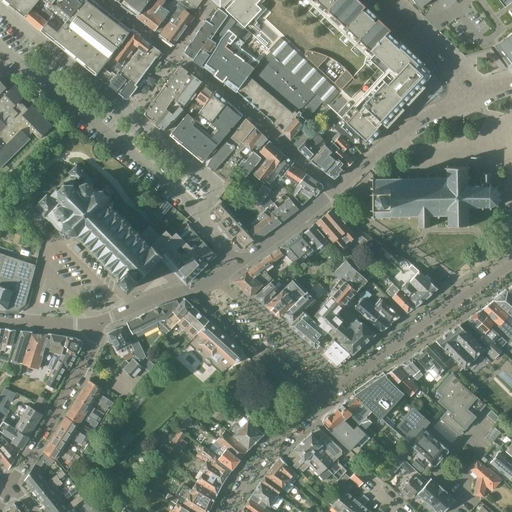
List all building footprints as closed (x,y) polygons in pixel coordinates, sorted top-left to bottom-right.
[(13,0),(10,6),(9,6),(25,18),(30,10),(38,1),(38,0),(13,0)] [(48,8),(52,3),(48,0),(38,0),(38,1),(30,10),(25,18),(24,18),(40,31),(40,30),(47,22),(51,16),(54,13),(48,8)] [(106,10),(100,6),(92,0),(84,0),(78,8),(77,8),(62,25),(51,16),(47,22),(40,30),(43,33),(95,75),(96,75),(103,67),(110,59),(110,60),(120,46),(121,46),(132,30),(131,30),(131,29),(106,10)] [(54,0),(52,3),(48,8),(54,13),(51,16),(62,25),(77,8),(78,8),(84,0),(54,0)] [(137,17),(149,0),(123,0),(121,4),(137,17)] [(161,5),(162,6),(165,0),(149,0),(137,17),(136,17),(145,24),(161,5)] [(174,45),(180,37),(189,23),(197,13),(194,11),(202,0),(181,0),(179,4),(159,34),(174,45)] [(221,39),(212,52),(203,66),(236,91),(248,75),(269,92),(287,68),(288,68),(368,143),(380,130),(376,127),(381,122),(386,127),(424,86),(422,83),(430,75),(421,66),(424,63),(400,41),(399,42),(388,33),(389,31),(391,30),(389,29),(378,18),(376,17),(367,8),(365,6),(358,0),(228,0),(223,7),(237,20),(235,21),(225,33),(221,39)] [(511,0),(412,0),(415,3),(419,8),(429,0),(501,0),(506,5),(511,0),(511,7),(509,9),(511,13),(511,0)] [(145,24),(155,31),(169,11),(162,6),(161,5),(145,24)] [(184,53),(203,66),(212,52),(221,39),(225,33),(235,21),(228,15),(218,7),(209,21),(206,19),(184,53)] [(116,69),(113,73),(112,72),(104,82),(118,93),(127,82),(128,80),(120,74),(139,48),(136,46),(134,44),(140,36),(132,30),(121,46),(120,46),(110,60),(110,59),(103,67),(106,70),(110,64),(116,69)] [(511,31),(507,36),(497,44),(511,63),(511,31)] [(163,53),(140,36),(134,44),(136,46),(139,48),(120,74),(128,80),(127,82),(136,89),(137,88),(136,88),(137,87),(151,68),(152,68),(163,53)] [(107,71),(106,70),(103,67),(96,75),(96,76),(101,79),(107,71)] [(180,89),(191,74),(182,67),(178,67),(145,112),(145,116),(155,123),(163,113),(168,105),(174,96),(175,96),(180,89)] [(309,100),(314,94),(287,68),(269,92),(248,75),(236,91),(237,91),(282,130),(299,111),(303,114),(301,116),(306,120),(315,110),(314,105),(309,100)] [(166,131),(171,125),(172,127),(176,124),(185,114),(182,111),(189,103),(204,83),(191,74),(180,89),(175,96),(174,96),(168,105),(163,113),(155,123),(166,131)] [(0,167),(30,139),(28,137),(32,133),(39,139),(52,127),(51,125),(50,126),(43,118),(43,117),(43,118),(40,116),(41,115),(40,115),(33,108),(33,107),(31,106),(24,113),(21,110),(25,107),(20,101),(25,96),(24,96),(15,86),(15,85),(10,90),(0,80),(0,167)] [(118,93),(123,97),(126,98),(128,98),(130,96),(136,89),(127,82),(118,93)] [(187,110),(195,116),(197,114),(214,91),(205,84),(195,98),(187,110)] [(206,128),(227,101),(215,91),(214,91),(197,114),(203,118),(199,123),(206,128)] [(243,115),(227,101),(206,128),(199,123),(197,121),(196,121),(188,113),(170,135),(202,162),(243,115)] [(337,115),(329,108),(321,118),(324,120),(324,119),(329,124),(337,115)] [(290,139),(306,120),(301,116),(303,114),(299,111),(282,130),(282,131),(290,139)] [(342,134),(350,143),(351,144),(354,143),(354,141),(359,141),(359,135),(337,115),(329,124),(335,129),(341,135),(342,134)] [(235,141),(234,144),(233,144),(232,144),(231,144),(226,142),(205,165),(214,172),(240,142),(240,143),(254,126),(246,118),(230,137),(235,141)] [(214,172),(226,182),(229,177),(233,172),(228,167),(231,164),(233,166),(242,156),(238,153),(244,146),(250,151),(253,148),(255,149),(257,146),(259,148),(267,139),(254,126),(240,143),(240,142),(214,172)] [(295,142),(295,144),(298,148),(298,149),(304,141),(314,130),(310,127),(299,140),(298,139),(295,142)] [(338,159),(346,168),(353,161),(357,158),(354,155),(351,159),(343,151),(349,146),(349,144),(350,143),(342,134),(341,135),(333,143),(328,149),(338,159)] [(304,141),(298,149),(310,161),(310,160),(324,145),(326,143),(324,141),(318,135),(308,145),(304,141)] [(277,148),(270,141),(260,151),(267,159),(277,148)] [(324,145),(310,160),(317,165),(326,172),(338,159),(328,149),(333,143),(331,141),(326,147),(324,145)] [(285,155),(277,148),(267,159),(254,175),(264,182),(265,180),(285,155)] [(243,159),(238,165),(245,171),(240,177),(243,180),(261,158),(253,152),(246,161),(243,159)] [(265,180),(271,184),(279,173),(283,176),(284,174),(291,164),(293,162),(285,155),(265,180)] [(372,178),(370,178),(370,180),(372,180),(372,187),(370,187),(370,189),(372,189),(373,206),(370,206),(370,208),(373,208),(373,215),(370,215),(370,217),(373,217),(373,220),(375,220),(375,217),(381,217),(381,220),(383,220),(383,217),(389,217),(389,219),(391,219),(391,217),(399,217),(399,219),(401,219),(401,217),(409,216),(409,219),(411,219),(410,216),(418,216),(418,225),(417,227),(418,228),(419,226),(428,226),(430,227),(431,226),(429,225),(429,216),(437,215),(437,218),(439,218),(439,215),(447,215),(447,223),(445,223),(445,225),(447,225),(447,227),(449,227),(449,225),(467,225),(467,227),(469,227),(468,225),(471,225),(471,223),(468,223),(468,216),(470,216),(470,214),(468,214),(468,206),(473,206),(473,209),(475,209),(475,207),(481,206),(481,209),(483,209),(483,206),(489,206),(489,209),(490,209),(490,207),(494,205),(496,206),(497,206),(497,205),(496,204),(499,199),(501,200),(501,198),(499,198),(499,193),(501,192),(501,191),(499,192),(496,188),(498,186),(496,185),(495,187),(490,186),(490,183),(490,174),(481,174),(481,175),(480,175),(479,158),(469,158),(470,168),(469,168),(469,167),(466,167),(466,164),(465,164),(465,167),(448,167),(448,165),(446,165),(446,167),(444,167),(444,169),(446,169),(446,177),(438,177),(438,175),(436,175),(436,177),(429,177),(429,175),(427,175),(427,177),(419,177),(419,175),(417,175),(417,178),(409,178),(409,175),(407,175),(407,178),(400,178),(400,176),(398,176),(398,178),(374,178),(374,175),(372,175),(372,178)] [(338,159),(326,172),(333,177),(335,177),(346,168),(338,159)] [(306,174),(291,164),(284,174),(298,184),(306,174)] [(59,234),(59,235),(66,241),(66,240),(67,241),(68,240),(67,239),(69,237),(70,238),(75,238),(76,239),(78,237),(84,243),(82,244),(83,245),(85,244),(91,249),(89,251),(90,252),(91,252),(96,258),(97,260),(99,258),(105,264),(103,266),(104,267),(105,267),(106,268),(109,271),(110,272),(110,273),(111,274),(113,272),(118,277),(116,278),(117,279),(117,280),(118,282),(117,286),(121,290),(126,289),(128,291),(129,290),(129,291),(130,289),(137,281),(138,282),(140,280),(139,280),(152,266),(153,267),(154,265),(159,259),(160,259),(161,258),(186,283),(206,264),(183,241),(176,233),(172,237),(166,231),(160,237),(150,227),(141,235),(139,232),(138,231),(136,232),(131,227),(132,225),(131,223),(130,224),(125,218),(124,216),(122,218),(117,212),(118,211),(117,209),(115,211),(112,207),(113,205),(113,203),(111,201),(111,196),(112,194),(113,195),(114,194),(113,193),(114,192),(107,186),(106,186),(105,186),(105,187),(104,189),(103,188),(103,191),(96,191),(97,189),(96,188),(94,190),(93,185),(94,184),(94,183),(95,183),(83,171),(84,171),(82,169),(82,170),(77,165),(68,173),(71,176),(64,182),(62,183),(63,185),(59,190),(56,189),(56,191),(49,197),(47,195),(37,204),(38,205),(35,208),(40,213),(39,214),(45,219),(45,218),(58,231),(59,232),(59,233),(59,234)] [(322,184),(306,174),(298,184),(301,186),(294,196),(302,205),(314,194),(315,195),(319,191),(323,187),(322,184)] [(226,182),(224,183),(228,187),(229,189),(235,182),(229,177),(226,182)] [(273,186),(271,184),(265,180),(264,182),(262,184),(270,190),(273,186)] [(270,191),(270,190),(262,184),(251,198),(259,204),(266,195),(270,191)] [(272,204),(266,195),(259,204),(265,209),(272,204)] [(289,215),(299,208),(290,198),(280,206),(289,215)] [(165,200),(154,214),(160,220),(172,206),(165,200)] [(257,240),(245,227),(229,209),(221,201),(212,209),(214,212),(212,214),(212,215),(212,217),(214,219),(213,221),(232,243),(234,241),(240,249),(242,249),(244,248),(245,249),(257,240)] [(281,222),(289,215),(280,206),(277,208),(273,203),(272,204),(265,209),(281,222)] [(356,235),(332,208),(316,222),(340,249),(356,235)] [(257,240),(281,222),(265,209),(249,224),(245,227),(257,240)] [(314,224),(303,232),(301,231),(282,246),(298,264),(316,247),(318,249),(328,240),(314,224)] [(183,241),(206,264),(216,255),(193,231),(183,241)] [(358,237),(359,240),(358,241),(363,246),(366,243),(368,241),(360,236),(358,237)] [(371,238),(368,241),(366,243),(378,252),(383,246),(371,238)] [(266,267),(272,262),(283,254),(279,248),(270,254),(262,261),(266,267)] [(356,262),(347,252),(343,255),(352,265),(356,262)] [(0,308),(6,310),(18,311),(25,305),(32,280),(33,279),(34,278),(35,277),(34,276),(33,274),(36,265),(0,253),(0,308)] [(363,286),(364,285),(368,281),(367,280),(358,272),(352,266),(346,260),(333,274),(340,280),(332,289),(336,292),(314,316),(322,323),(320,325),(328,332),(327,332),(331,336),(330,337),(331,339),(333,336),(353,353),(375,334),(357,319),(346,331),(340,325),(343,321),(336,315),(355,293),(356,292),(362,286),(363,286)] [(247,271),(254,278),(265,270),(266,271),(275,265),(272,262),(266,267),(262,261),(255,265),(256,265),(247,271)] [(402,287),(400,291),(415,305),(425,298),(437,288),(436,288),(431,282),(432,281),(426,275),(424,277),(411,265),(408,268),(416,275),(409,282),(405,283),(402,287)] [(358,272),(367,280),(371,275),(362,267),(358,272)] [(266,272),(266,271),(265,270),(254,278),(247,271),(235,280),(235,283),(250,297),(268,279),(265,276),(267,273),(266,272)] [(255,297),(264,305),(285,286),(279,279),(275,282),(273,280),(255,297)] [(279,318),(284,313),(305,293),(293,280),(266,306),(279,318)] [(407,312),(415,305),(400,291),(392,284),(385,291),(407,312)] [(328,332),(320,325),(320,326),(305,312),(316,302),(307,291),(305,293),(284,313),(293,323),(289,326),(314,347),(327,332),(328,332)] [(494,300),(493,300),(509,314),(510,314),(511,316),(511,294),(507,291),(494,300)] [(178,322),(193,306),(183,297),(159,306),(154,309),(126,323),(132,335),(159,321),(169,331),(178,322)] [(391,323),(366,302),(362,299),(354,308),(381,330),(391,323)] [(368,299),(366,302),(391,323),(393,322),(393,321),(391,322),(390,320),(397,315),(399,317),(398,317),(398,318),(399,317),(398,314),(380,299),(375,305),(368,299)] [(509,314),(493,300),(481,310),(495,323),(511,338),(511,327),(511,326),(511,325),(505,319),(509,314)] [(200,313),(193,306),(178,322),(186,329),(200,313)] [(467,319),(484,334),(501,349),(506,342),(491,328),(495,323),(481,310),(480,310),(467,319)] [(198,332),(208,320),(200,313),(186,329),(193,337),(198,332)] [(198,332),(204,338),(200,343),(212,355),(210,357),(217,364),(224,357),(233,365),(244,353),(208,320),(198,332)] [(476,341),(459,324),(436,340),(464,369),(484,349),(495,359),(503,350),(501,349),(484,334),(476,341)] [(117,330),(116,329),(112,330),(110,333),(109,334),(110,337),(109,337),(108,341),(110,344),(113,345),(114,344),(117,350),(124,347),(128,354),(123,356),(125,361),(133,357),(131,352),(133,350),(130,344),(130,343),(122,327),(121,328),(122,328),(118,330),(118,329),(117,330)] [(0,343),(2,344),(1,350),(4,351),(6,344),(13,345),(16,331),(5,329),(0,328),(0,343)] [(33,332),(21,331),(14,353),(10,365),(21,369),(23,364),(32,334),(33,332)] [(32,334),(23,364),(38,369),(45,346),(51,348),(50,351),(55,353),(47,367),(53,370),(60,357),(64,349),(63,349),(67,337),(49,334),(49,335),(32,334)] [(180,342),(173,336),(169,341),(175,347),(180,342)] [(333,336),(331,339),(333,340),(324,350),(320,346),(317,349),(330,361),(335,366),(338,366),(343,361),(353,353),(333,336)] [(64,349),(76,356),(82,345),(81,341),(77,338),(67,337),(63,349),(64,349)] [(139,359),(144,356),(138,345),(133,348),(139,359)] [(412,356),(424,368),(435,379),(448,366),(427,346),(412,356)] [(60,357),(53,370),(46,384),(54,389),(65,368),(69,370),(76,356),(64,349),(60,357)] [(402,363),(398,366),(408,377),(412,373),(417,379),(423,373),(421,371),(424,368),(412,356),(402,363)] [(134,359),(123,370),(132,379),(143,368),(134,359)] [(397,385),(416,402),(424,393),(421,390),(414,383),(408,377),(398,366),(385,374),(397,385)] [(438,400),(449,409),(446,412),(444,415),(447,418),(449,415),(464,428),(475,416),(485,404),(479,399),(480,399),(463,385),(452,372),(436,390),(443,395),(438,400)] [(397,385),(385,374),(380,378),(355,395),(372,410),(380,417),(403,392),(396,385),(397,385)] [(88,381),(83,389),(109,406),(111,407),(114,401),(110,397),(107,400),(98,394),(101,389),(88,381)] [(0,395),(0,411),(3,407),(7,400),(10,402),(15,394),(5,388),(0,395)] [(77,398),(90,406),(93,402),(107,410),(109,406),(83,389),(77,398)] [(348,399),(342,403),(351,414),(351,415),(350,416),(359,424),(367,415),(372,410),(355,395),(348,399)] [(77,398),(72,406),(95,421),(97,418),(87,411),(90,406),(77,398)] [(357,457),(362,451),(359,448),(369,438),(356,427),(353,431),(344,422),(351,414),(342,403),(337,408),(331,413),(329,414),(326,416),(325,418),(323,419),(323,423),(357,457)] [(22,416),(36,424),(42,414),(28,406),(22,416)] [(72,406),(66,415),(79,423),(82,419),(92,425),(95,421),(72,406)] [(0,411),(0,419),(3,421),(9,411),(3,407),(0,411)] [(428,422),(413,408),(406,417),(420,430),(423,427),(423,428),(428,422)] [(487,415),(495,422),(499,417),(491,410),(487,415)] [(459,434),(464,428),(464,429),(464,428),(449,415),(447,418),(444,415),(441,418),(444,421),(459,434)] [(15,427),(29,435),(36,424),(22,416),(15,427)] [(190,419),(186,416),(178,426),(181,429),(190,419)] [(227,431),(248,449),(254,443),(257,440),(263,434),(253,425),(256,423),(248,416),(245,419),(247,421),(239,429),(234,424),(227,431)] [(65,417),(60,426),(82,440),(84,437),(74,431),(78,425),(65,417)] [(406,417),(398,425),(412,438),(412,439),(420,430),(406,417)] [(28,437),(3,421),(0,425),(0,430),(13,439),(11,442),(21,448),(28,437)] [(79,444),(82,440),(60,426),(54,434),(67,442),(70,438),(79,444)] [(491,429),(485,438),(492,443),(500,432),(493,426),(491,429)] [(323,480),(331,473),(326,468),(335,460),(335,459),(340,454),(341,454),(341,450),(318,427),(312,433),(311,433),(294,449),(294,450),(288,455),(295,463),(293,465),(296,467),(301,472),(309,464),(323,480)] [(409,442),(417,450),(431,435),(423,428),(423,427),(420,430),(412,439),(412,438),(409,442)] [(171,440),(183,448),(187,443),(183,439),(186,435),(178,429),(171,440)] [(224,431),(216,441),(239,460),(247,450),(224,431)] [(54,434),(49,443),(75,459),(77,456),(68,450),(71,445),(67,442),(54,434)] [(425,457),(425,458),(440,442),(439,442),(431,435),(417,450),(425,457)] [(511,439),(510,442),(511,443),(508,447),(504,443),(501,447),(511,456),(511,439)] [(219,458),(218,459),(232,469),(232,468),(239,460),(216,441),(213,445),(218,449),(214,454),(219,458)] [(2,444),(0,445),(0,459),(8,469),(15,459),(16,456),(12,450),(13,449),(7,442),(3,446),(2,444)] [(448,450),(440,442),(425,458),(434,466),(448,450)] [(75,459),(49,443),(43,452),(56,460),(59,455),(65,459),(63,462),(70,466),(75,459)] [(232,469),(218,459),(202,447),(196,456),(201,460),(201,459),(205,462),(227,475),(232,469)] [(25,480),(31,488),(44,479),(37,470),(39,469),(44,462),(49,465),(54,460),(42,453),(25,480)] [(511,465),(497,453),(490,463),(509,479),(511,475),(511,465)] [(391,476),(404,461),(398,456),(385,470),(391,476)] [(285,461),(283,459),(281,457),(273,465),(271,467),(279,474),(279,473),(289,480),(296,470),(292,466),(291,468),(285,462),(285,461)] [(326,468),(331,473),(338,480),(344,473),(346,471),(335,460),(326,468)] [(487,469),(476,460),(469,468),(478,476),(474,494),(483,496),(485,485),(491,491),(501,480),(488,468),(487,469)] [(222,484),(227,475),(205,462),(195,478),(197,480),(196,482),(217,494),(222,484)] [(265,475),(260,482),(277,495),(282,488),(288,493),(294,485),(288,480),(289,480),(279,473),(279,474),(271,467),(265,475)] [(351,477),(360,486),(367,478),(358,470),(351,477)] [(49,485),(44,479),(31,488),(38,497),(59,480),(65,475),(62,472),(51,481),(52,482),(49,485)] [(349,477),(344,473),(338,480),(334,484),(339,488),(349,477)] [(401,486),(400,488),(407,494),(408,493),(411,496),(422,483),(413,474),(406,482),(405,481),(400,485),(401,486)] [(439,485),(439,484),(438,485),(431,479),(431,478),(417,493),(418,494),(420,496),(425,500),(439,485)] [(38,497),(44,504),(56,494),(52,489),(55,486),(57,487),(61,484),(59,480),(38,497)] [(208,511),(210,506),(217,494),(196,482),(191,490),(183,485),(176,496),(184,502),(183,503),(191,508),(198,511),(208,511)] [(260,482),(253,493),(269,505),(275,510),(284,499),(277,495),(260,482)] [(331,506),(338,511),(339,511),(352,497),(347,492),(348,490),(349,491),(353,486),(350,483),(331,506)] [(439,485),(425,500),(428,503),(433,507),(446,492),(446,491),(439,485)] [(50,511),(62,503),(72,495),(71,495),(78,490),(76,486),(63,496),(65,498),(61,501),(56,494),(44,504),(50,511)] [(442,511),(454,499),(446,492),(433,507),(435,509),(437,511),(442,511)] [(66,507),(62,503),(50,511),(67,511),(74,507),(87,497),(84,493),(66,507)] [(253,493),(250,497),(267,509),(269,505),(253,493)] [(177,500),(167,494),(165,498),(175,504),(177,500)] [(352,511),(366,496),(363,494),(359,499),(360,500),(358,502),(352,497),(339,511),(352,511)] [(369,499),(366,496),(352,511),(365,511),(368,510),(362,505),(364,503),(365,504),(369,499)] [(244,507),(250,511),(270,511),(267,509),(250,497),(244,507)] [(19,511),(20,511),(14,502),(8,511),(7,511),(6,511),(5,511),(19,511)] [(82,506),(87,511),(91,509),(86,503),(82,506)]
